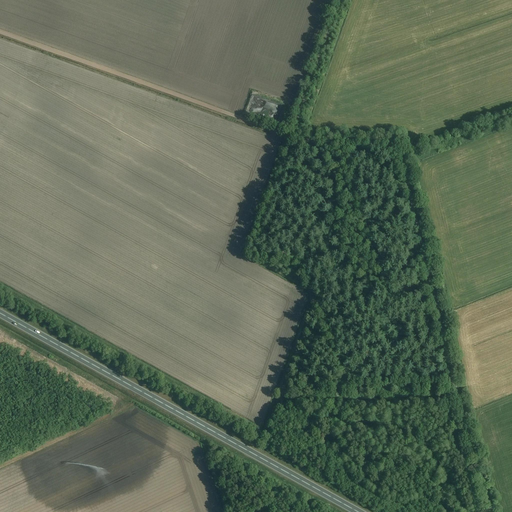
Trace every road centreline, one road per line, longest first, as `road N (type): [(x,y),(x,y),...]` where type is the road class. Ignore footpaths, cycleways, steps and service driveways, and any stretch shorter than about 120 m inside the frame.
road 1 (unclassified): [(490,511),(400,154),(390,143),(314,141),(268,128)]
road 2 (trunk): [(357,511),(0,313)]
road 3 (track): [(268,128),(0,31)]
road 4 (track): [(454,383),(284,386)]
road 5 (track): [(0,465),(128,406)]
